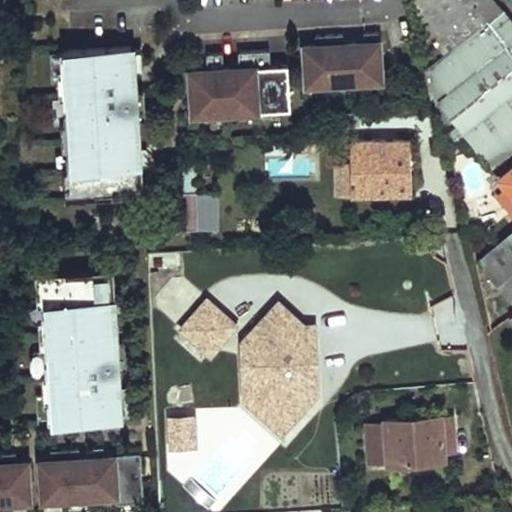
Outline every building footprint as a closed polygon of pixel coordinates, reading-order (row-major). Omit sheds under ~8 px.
[(511,150),(511,20),(496,0),(424,0),(452,34),(429,54),(435,63),(431,66),(448,95),(440,101),(493,165),(511,150)] [(303,43),(305,82),(380,78),(377,30),(362,31),(363,39),(341,40),(341,32),(314,34),(314,42),(303,43)] [(129,45),(59,49),(59,66),(56,67),(58,97),(61,97),(63,121),(59,121),(61,152),(65,152),(65,166),(72,165),(74,197),(75,197),(142,192),(140,161),(137,161),(136,147),(139,147),(137,105),(133,105),(132,92),(136,92),(134,61),(131,62),(129,45)] [(188,68),(191,112),(289,106),(286,61),(269,63),(268,47),(237,49),(238,64),(222,65),(221,50),(205,51),(206,66),(188,68)] [(352,159),(352,195),(412,193),(410,128),(389,129),(390,138),(351,140),(352,159)] [(336,160),(336,196),(352,195),(352,159),(336,160)] [(65,166),(62,166),(64,197),(74,197),(72,165),(65,166)] [(511,165),(500,176),(509,186),(511,189),(511,165)] [(511,189),(509,186),(497,195),(511,212),(511,189)] [(179,191),(182,229),(199,228),(197,190),(179,191)] [(220,227),(217,190),(197,190),(199,228),(220,227)] [(511,232),(479,259),(511,298),(511,232)] [(46,403),(47,419),(118,415),(118,398),(121,398),(119,368),(116,368),(115,355),(118,354),(117,338),(111,338),(110,328),(117,328),(116,312),(112,313),(111,298),(114,298),(112,267),(44,272),(46,303),(40,303),(41,317),(37,317),(39,349),(43,348),(44,372),(41,373),(43,403),(46,403)] [(44,272),(34,272),(37,303),(40,303),(46,303),(44,272)] [(182,327),(210,353),(236,323),(207,297),(182,327)] [(304,323),(279,299),(242,339),(243,381),(260,380),(261,398),(284,418),(299,402),(309,401),(317,392),(315,357),(302,358),(301,345),(305,341),(304,323)] [(315,357),(314,323),(304,323),(305,341),(301,345),(302,358),(315,357)] [(243,381),(243,382),(261,398),(260,380),(243,381)] [(284,418),(290,423),(309,401),(299,402),(284,418)] [(453,412),(387,417),(388,440),(376,440),(375,440),(375,448),(377,447),(378,464),(389,462),(389,464),(445,459),(444,452),(443,431),(454,430),(453,412)] [(172,447),(187,447),(185,414),(170,414),(172,447)] [(369,418),(372,441),(375,440),(376,440),(388,440),(387,417),(369,418)] [(443,431),(444,452),(455,450),(454,430),(443,431)] [(39,459),(42,498),(115,493),(115,503),(143,501),(140,452),(103,455),(102,446),(88,447),(88,455),(78,456),(78,448),(50,449),(51,458),(39,459)] [(0,500),(30,499),(28,459),(16,460),(15,452),(0,452),(0,500)]
